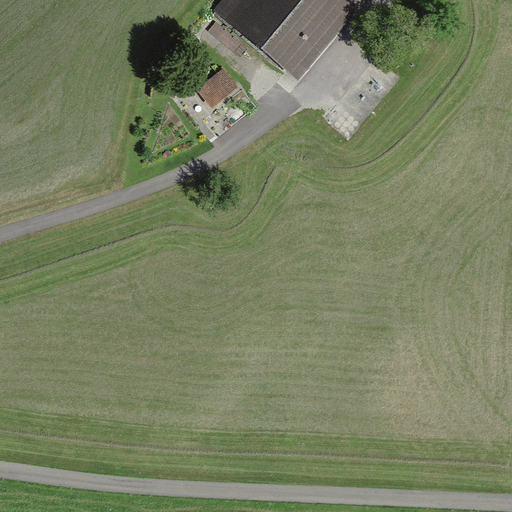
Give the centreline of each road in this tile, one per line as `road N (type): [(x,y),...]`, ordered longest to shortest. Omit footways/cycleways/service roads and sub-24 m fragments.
road 1 (unclassified): [(511,502),(134,485),(0,469)]
road 2 (unclassified): [(0,236),(192,173),(314,91)]
